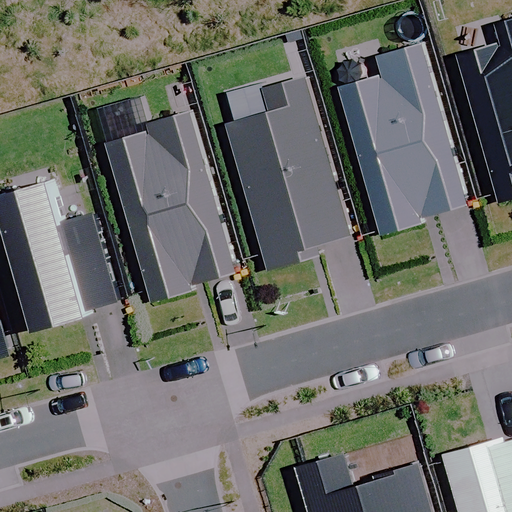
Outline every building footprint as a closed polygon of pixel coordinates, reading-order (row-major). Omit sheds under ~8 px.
[(511,37),(467,50),(508,194),(511,192),(511,15),(506,17),(511,37)] [(393,68),(348,81),(390,227),(433,215),(432,209),(475,197),(431,39),(388,51),(393,68)] [(280,106),(238,118),(278,261),(331,246),(328,236),(359,227),(315,71),(274,82),(280,106)] [(164,123),(116,136),(160,294),(202,282),(200,276),(243,264),(198,104),(161,115),(164,123)] [(57,171),(6,185),(43,318),(121,297),(96,210),(70,217),(57,171)] [(0,352),(19,347),(0,278),(0,352)] [(511,511),(511,436),(511,432),(453,448),(470,511),(511,511)] [(353,447),(306,460),(320,511),(439,511),(425,461),(362,478),(353,447)]
